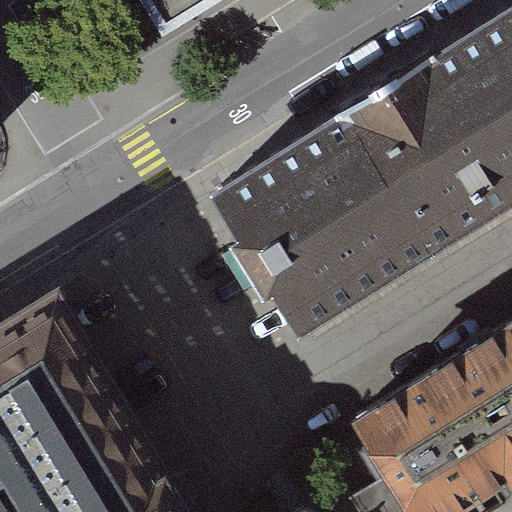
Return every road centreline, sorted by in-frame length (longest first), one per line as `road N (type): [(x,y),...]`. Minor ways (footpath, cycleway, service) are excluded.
road 1 (residential): [(100,190),(406,0)]
road 2 (residential): [(0,27),(100,190)]
